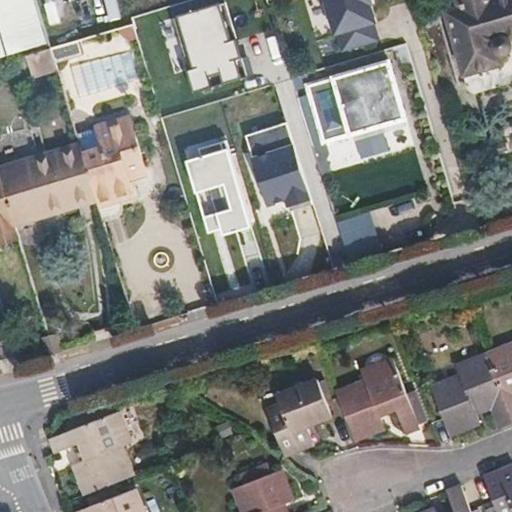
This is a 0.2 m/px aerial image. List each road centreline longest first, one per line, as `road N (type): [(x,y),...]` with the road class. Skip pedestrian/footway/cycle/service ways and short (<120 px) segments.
road 1 (residential): [(511,251),(0,402)]
road 2 (residential): [(511,440),(359,493)]
